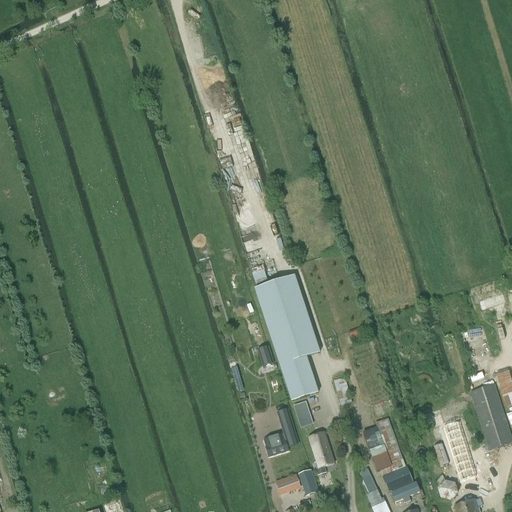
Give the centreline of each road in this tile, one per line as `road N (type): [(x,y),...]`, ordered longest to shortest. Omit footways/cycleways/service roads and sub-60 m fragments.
road 1 (unknown): [(350,511),(346,447),(320,369)]
road 2 (track): [(0,47),(112,0)]
